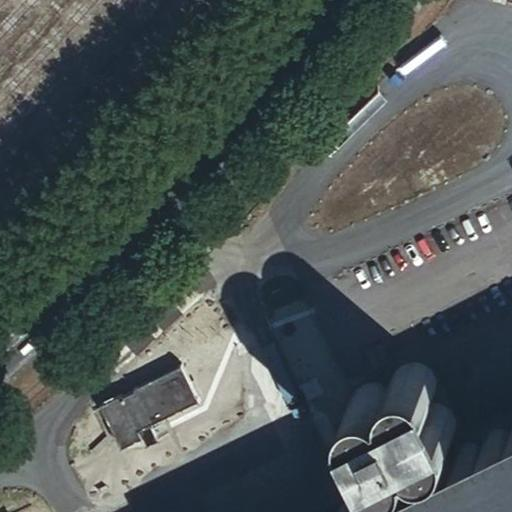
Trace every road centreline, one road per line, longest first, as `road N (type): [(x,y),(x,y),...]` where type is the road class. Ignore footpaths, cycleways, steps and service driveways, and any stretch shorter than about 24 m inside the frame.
road 1 (secondary): [(335,0),(225,134),(0,350)]
road 2 (unknown): [(218,276),(268,383),(272,412),(110,511)]
road 3 (unknown): [(307,222),(300,187),(403,83),(468,32),(511,37)]
road 4 (unknown): [(511,172),(349,247),(318,240)]
